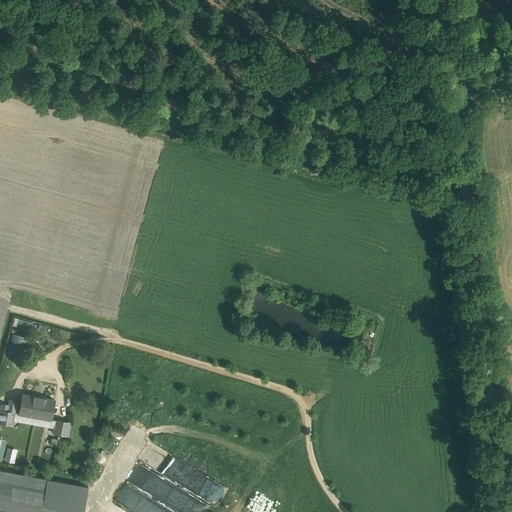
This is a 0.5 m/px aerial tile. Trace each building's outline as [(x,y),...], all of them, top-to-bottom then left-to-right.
[(22,356),(25,335),(9,333),(6,353),(22,356)] [(54,401),(23,395),(19,415),(51,421),(54,401)] [(15,414),(8,412),(6,425),(13,426),(15,414)] [(71,423),(55,421),(53,434),(68,437),(71,423)] [(41,511),(46,492),(0,483),(0,507),(26,511),(41,511)]
